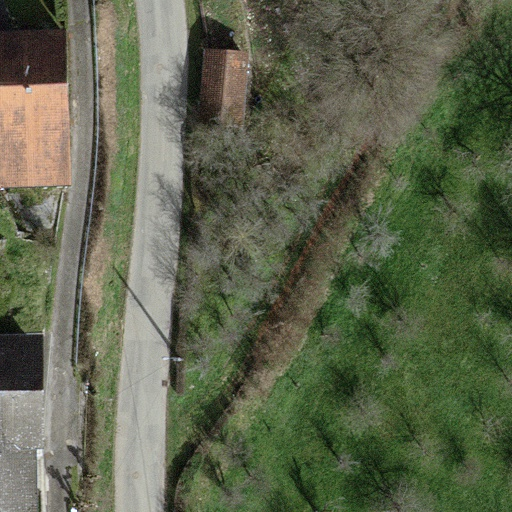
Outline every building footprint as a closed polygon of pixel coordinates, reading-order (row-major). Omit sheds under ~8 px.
[(0,182),(65,181),(68,136),(64,35),(19,37),(20,57),(0,57),(0,182)] [(19,37),(0,38),(0,57),(20,57),(19,37)] [(202,104),(238,106),(242,55),(207,53),(202,104)] [(236,125),(238,106),(202,104),(200,121),(236,125)] [(0,511),(29,511),(28,342),(0,341),(0,511)]
